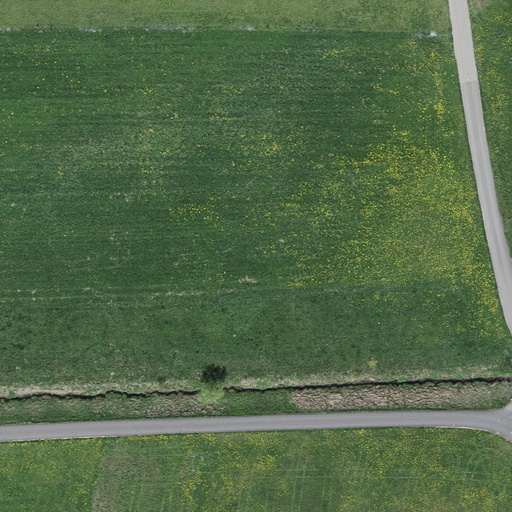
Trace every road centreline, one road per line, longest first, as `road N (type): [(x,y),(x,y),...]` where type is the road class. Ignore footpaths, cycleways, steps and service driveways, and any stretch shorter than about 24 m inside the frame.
road 1 (unclassified): [(0,432),(408,417),(511,424)]
road 2 (unclassified): [(511,300),(459,0)]
